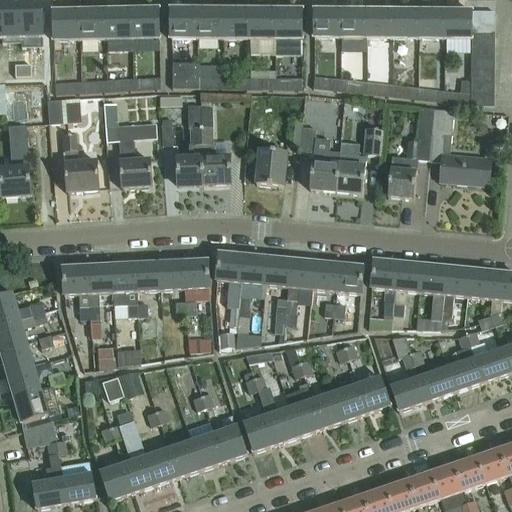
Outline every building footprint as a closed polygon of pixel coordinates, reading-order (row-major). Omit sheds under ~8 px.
[(23,0),(3,1),(4,41),(23,41),(23,0)] [(42,0),(23,0),(23,41),(43,41),(43,27),(44,27),(44,14),(42,14),(42,0)] [(107,42),(132,42),(132,12),(106,13),(107,42)] [(132,12),(132,42),(159,41),(159,12),(132,12)] [(197,41),(197,12),(171,12),(171,41),(197,41)] [(223,42),(223,12),(197,12),(197,41),(223,42)] [(249,42),(249,12),(223,12),(223,42),(249,42)] [(275,42),(275,12),(249,12),(249,42),(275,42)] [(275,12),(275,42),(302,42),(302,13),(275,12)] [(54,43),(81,43),(80,13),(53,14),(54,43)] [(81,43),(107,42),(106,13),(80,13),(81,43)] [(341,41),(341,13),(314,13),(314,40),(341,41)] [(367,13),(345,13),(341,13),(341,41),(367,41),(367,13)] [(393,13),(375,13),(367,13),(367,41),(393,41),(393,13)] [(419,14),(405,14),(393,13),(393,41),(419,41),(419,14)] [(445,14),(434,14),(419,14),(419,41),(445,42),(445,14)] [(472,14),(464,14),(445,14),(445,42),(471,42),(471,38),(472,26),(472,14)] [(472,26),(494,26),(495,14),(472,14),(472,26)] [(494,38),(494,26),(472,26),(471,38),(494,38)] [(494,50),(494,38),(471,38),(471,42),(471,50),(494,50)] [(185,57),(202,58),(203,46),(185,45),(185,57)] [(494,62),(494,50),(471,50),(471,62),(494,62)] [(420,55),(419,80),(434,81),(435,56),(420,55)] [(494,74),(494,62),(471,62),(471,73),(494,74)] [(197,92),(197,66),(172,65),(172,91),(197,92)] [(223,92),(223,80),(199,80),(199,66),(197,66),(197,92),(223,92)] [(23,69),(14,69),(14,80),(23,80),(23,69)] [(31,69),(23,69),(23,80),(32,80),(31,69)] [(494,86),(494,74),(471,73),(471,84),(471,85),(494,86)] [(339,95),(341,82),(324,80),(325,75),(315,74),(313,92),(339,95)] [(133,82),(133,94),(160,92),(159,80),(133,82)] [(249,93),(249,81),(223,80),(223,92),(249,93)] [(275,93),(275,81),(249,81),(249,93),(275,93)] [(275,81),(275,93),(301,94),(301,81),(275,81)] [(108,95),(133,94),(133,82),(107,83),(108,95)] [(366,85),(344,82),(341,82),(339,95),(365,97),(366,85)] [(82,97),(108,95),(107,83),(81,85),(82,97)] [(471,109),(471,97),(471,85),(471,84),(461,83),(460,95),(445,94),(443,106),(471,109)] [(55,98),(82,97),(81,85),(55,86),(55,98)] [(391,100),(393,88),(366,85),(365,97),(391,100)] [(494,97),(494,86),(471,85),(471,97),(494,97)] [(417,103),(419,91),(393,88),(391,100),(417,103)] [(443,106),(445,94),(419,91),(417,103),(443,106)] [(494,109),(494,97),(471,97),(471,109),(494,109)] [(62,126),(61,104),(47,105),(49,127),(62,126)] [(79,105),(65,106),(67,127),(81,125),(79,105)] [(117,107),(104,108),(107,145),(119,145),(122,192),(152,190),(150,163),(135,164),(133,144),(157,142),(155,127),(118,129),(117,107)] [(204,188),(202,130),(201,130),(201,108),(189,108),(190,147),(188,147),(189,161),(177,161),(178,189),(204,188)] [(431,165),(436,113),(422,111),(419,146),(408,144),(407,162),(392,160),(388,201),(414,203),(417,163),(431,165)] [(436,113),(431,165),(442,166),(440,186),(489,190),(491,164),(449,160),(454,114),(436,113)] [(301,148),(302,130),(303,126),(291,125),(289,147),(301,148)] [(168,129),(161,129),(162,149),(172,148),(171,127),(168,127),(168,129)] [(10,130),(11,146),(13,171),(0,172),(0,186),(1,201),(31,199),(26,129),(10,130)] [(202,130),(204,188),(231,187),(230,159),(216,160),(215,145),(213,146),(213,130),(202,130)] [(337,196),(340,167),(327,166),(329,142),(314,141),(315,131),(302,130),(301,148),(300,156),(313,157),(313,164),(312,164),(309,193),(337,196)] [(380,158),(382,133),(369,132),(367,157),(380,158)] [(99,194),(97,174),(97,164),(80,165),(78,137),(62,138),(67,196),(99,194)] [(287,156),(256,153),(254,170),(258,171),(256,188),(283,191),(287,156)] [(340,167),(337,196),(363,198),(364,178),(365,169),(366,160),(353,159),(340,157),(339,167),(340,167)] [(504,164),(497,164),(496,172),(504,173),(504,164)] [(241,288),(244,259),(219,257),(216,285),(229,287),(227,310),(231,310),(239,311),(240,298),(239,298),(240,288),(241,288)] [(265,290),(268,261),(244,259),(241,288),(265,290)] [(289,292),(292,264),(268,261),(265,290),(289,292)] [(208,264),(183,265),(185,295),(195,294),(209,293),(209,284),(208,264)] [(313,295),(315,266),(292,264),(289,292),(288,303),(287,316),(296,317),(299,293),(313,295)] [(396,295),(399,266),(374,264),(371,293),(384,294),(382,318),(394,319),(395,306),(396,295)] [(161,296),(185,295),(183,265),(159,267),(161,296)] [(336,297),(339,268),(315,266),(313,295),(336,297)] [(420,297),(423,269),(399,266),(396,295),(420,297)] [(159,267),(135,268),(137,297),(161,296),(159,267)] [(128,309),(129,321),(138,320),(137,307),(138,307),(137,297),(135,268),(111,269),(113,298),(114,298),(114,310),(128,309)] [(339,268),(336,297),(361,299),(364,270),(339,268)] [(99,299),(113,298),(111,269),(87,270),(90,323),(100,323),(99,299)] [(441,324),(446,271),(423,269),(420,297),(433,298),(430,322),(417,321),(416,333),(439,336),(440,324),(441,324)] [(80,324),(90,323),(87,270),(63,271),(64,300),(79,300),(80,324)] [(467,302),(470,273),(446,271),(441,324),(451,325),(453,300),(467,302)] [(490,316),(494,276),(470,273),(467,302),(480,303),(479,315),(490,316)] [(511,277),(494,276),(490,316),(492,304),(511,305),(511,277)] [(0,326),(19,321),(31,318),(44,314),(57,310),(56,302),(17,314),(12,296),(0,299),(0,326)] [(240,298),(239,311),(248,312),(250,299),(240,298)] [(287,316),(288,303),(278,302),(274,336),(284,337),(286,316),(287,316)] [(185,305),(186,318),(196,318),(195,304),(185,305)] [(186,327),(186,318),(185,305),(175,305),(175,319),(185,319),(186,327)] [(395,306),(394,319),(403,320),(404,307),(395,306)] [(138,307),(137,307),(138,320),(140,320),(146,320),(145,307),(138,307)] [(333,337),(334,321),(336,308),(325,307),(322,336),(333,337)] [(336,308),(334,321),(344,322),(345,309),(336,308)] [(231,310),(229,330),(237,331),(239,311),(231,310)] [(44,314),(31,318),(32,320),(35,329),(48,325),(44,314)] [(490,320),(493,330),(506,326),(502,315),(490,320)] [(296,320),(296,335),(315,335),(316,320),(296,320)] [(481,334),(493,330),(490,320),(477,324),(481,334)] [(0,353),(27,346),(19,321),(0,326),(0,353)] [(100,323),(91,323),(92,342),(101,341),(100,323)] [(475,335),(466,338),(471,350),(480,347),(475,335)] [(234,336),(220,337),(221,351),(235,350),(234,336)] [(455,396),(483,387),(471,350),(466,338),(457,341),(461,353),(455,355),(459,367),(447,371),(455,396)] [(51,339),(38,343),(41,352),(53,348),(51,339)] [(414,370),(415,370),(410,357),(405,341),(391,342),(398,362),(402,361),(406,372),(387,378),(391,390),(390,391),(398,416),(427,406),(419,381),(417,381),(414,370)] [(204,343),(189,344),(190,357),(205,356),(204,343)] [(0,354),(7,378),(34,370),(27,346),(0,353),(0,354)] [(349,364),(358,361),(354,349),(345,352),(349,364)] [(511,349),(503,352),(511,377),(511,376),(511,349)] [(294,352),(299,367),(304,379),(312,376),(303,350),(294,351),(294,352)] [(111,352),(96,353),(97,374),(112,372),(111,352)] [(294,352),(285,353),(290,370),(299,367),(294,352)] [(339,367),(349,364),(345,352),(335,354),(339,367)] [(487,358),(475,362),(483,387),(511,377),(503,352),(487,358)] [(420,354),(410,357),(415,370),(424,367),(420,354)] [(140,367),(139,355),(117,356),(117,371),(140,367)] [(258,357),(246,359),(249,367),(261,365),(258,357)] [(295,382),(304,379),(299,367),(290,370),(295,382)] [(14,401),(40,393),(34,370),(7,378),(14,401)] [(427,406),(455,396),(447,371),(419,381),(427,406)] [(61,375),(49,379),(52,389),(64,385),(61,375)] [(143,375),(118,378),(127,402),(144,396),(140,384),(145,382),(143,375)] [(298,441),(288,412),(276,416),(268,392),(266,392),(262,379),(254,382),(258,395),(266,420),(265,421),(275,449),(298,441)] [(357,388),(367,418),(391,410),(381,380),(357,388)] [(124,400),(117,381),(102,386),(109,405),(124,400)] [(254,382),(246,385),(250,398),(258,395),(254,382)] [(344,426),(367,418),(357,388),(334,396),(344,426)] [(40,393),(14,401),(17,413),(12,415),(15,425),(20,424),(21,427),(22,434),(50,426),(48,419),(40,393)] [(322,433),(344,426),(334,396),(312,404),(322,433)] [(201,400),(206,412),(214,409),(210,397),(201,400)] [(197,416),(206,412),(201,400),(192,403),(197,416)] [(298,441),(322,433),(312,404),(288,412),(298,441)] [(76,409),(66,411),(68,421),(78,419),(76,409)] [(155,415),(160,428),(168,425),(164,412),(155,415)] [(151,431),(160,428),(155,415),(146,419),(151,431)] [(253,457),(275,449),(265,421),(243,428),(253,457)] [(132,422),(118,427),(122,441),(131,466),(123,469),(133,497),(155,489),(132,422)] [(50,426),(22,434),(26,451),(47,448),(51,471),(46,471),(48,485),(32,488),(36,511),(44,511),(67,508),(60,470),(58,459),(56,446),(52,426),(50,426)] [(109,430),(115,444),(122,441),(118,427),(109,430)] [(106,447),(115,444),(109,430),(101,434),(106,447)] [(214,438),(224,467),(247,459),(238,430),(214,438)] [(201,474),(224,467),(214,438),(191,446),(201,474)] [(63,444),(56,446),(58,459),(59,459),(68,458),(65,444),(63,444)] [(178,482),(201,474),(191,446),(169,454),(178,482)] [(508,481),(511,479),(511,448),(499,453),(508,481)] [(486,489),(508,481),(499,453),(476,461),(486,489)] [(156,490),(178,482),(169,454),(146,461),(156,490)] [(463,497),(486,489),(476,461),(453,469),(463,497)] [(88,465),(60,470),(67,508),(96,503),(93,483),(92,477),(90,478),(88,465)] [(109,505),(133,497),(123,469),(100,477),(109,505)] [(440,504),(463,497),(453,469),(430,476),(440,504)] [(416,511),(417,511),(440,504),(430,476),(407,484),(416,511)] [(391,511),(416,511),(407,484),(384,492),(391,511)] [(508,509),(511,507),(511,492),(511,491),(503,494),(508,509)] [(366,511),(391,511),(384,492),(362,500),(366,511)] [(339,511),(366,511),(362,500),(338,508),(339,511)]
